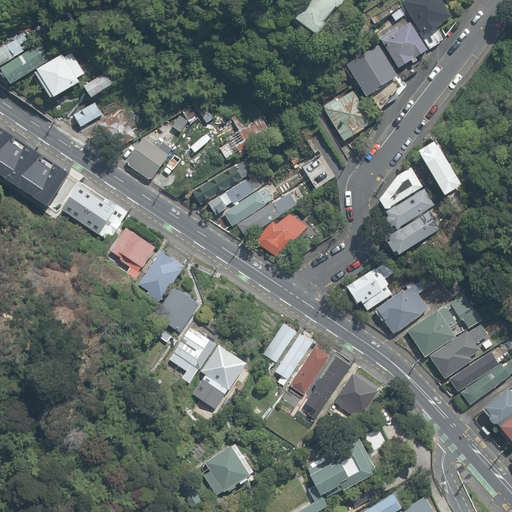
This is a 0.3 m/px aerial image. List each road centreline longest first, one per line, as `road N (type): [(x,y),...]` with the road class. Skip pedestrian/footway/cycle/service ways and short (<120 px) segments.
road 1 (residential): [(506,0),(364,177),(355,192),(355,245),(295,296)]
road 2 (secondary): [(295,296),(0,100)]
road 3 (secondary): [(464,438),(406,374),(295,296)]
